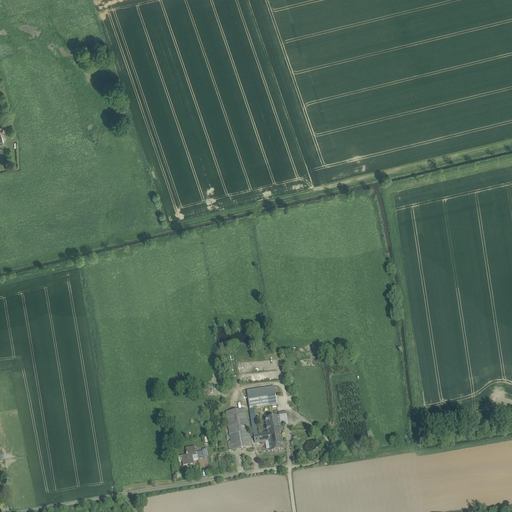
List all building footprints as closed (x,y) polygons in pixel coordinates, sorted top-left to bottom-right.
[(248,400),(251,414),(254,413),(278,409),(276,396),(248,400)] [(226,413),(232,450),(252,447),(246,409),(226,413)] [(279,416),(279,417),(280,426),(288,425),(286,415),(279,416)] [(268,433),(269,439),(282,437),(280,426),(279,417),(266,419),(268,433)] [(266,442),(269,441),(269,439),(268,433),(258,435),(254,436),(255,444),(266,442)] [(284,450),(282,437),(269,439),(269,441),(271,450),(271,452),(284,450)] [(181,456),(183,466),(194,464),(193,457),(197,456),(195,447),(186,449),(187,455),(181,456)]
